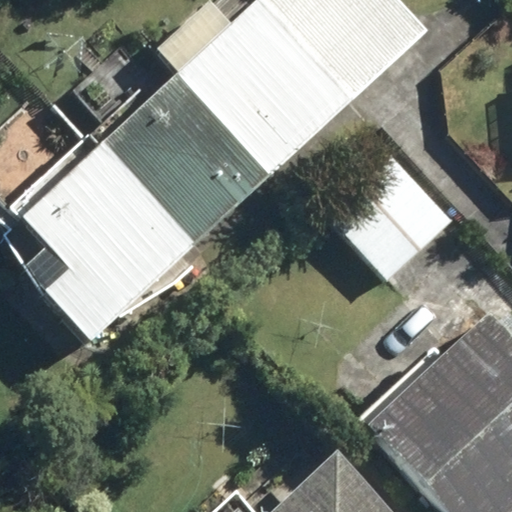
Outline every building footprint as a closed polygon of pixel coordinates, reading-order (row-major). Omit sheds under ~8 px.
[(19,281),(89,355),(428,38),(392,0),(267,0),(257,9),(248,0),(208,0),(153,52),(181,81),(3,247),(28,273),(19,281)] [(129,43),(73,94),(101,124),(156,73),(129,43)] [(449,226),(387,160),(322,220),(384,286),(449,226)] [(511,511),(511,338),(491,315),(437,361),(432,355),(353,423),(430,511),(511,511)] [(222,511),(380,511),(336,460),(276,511),(246,511),(236,500),(222,511)]
